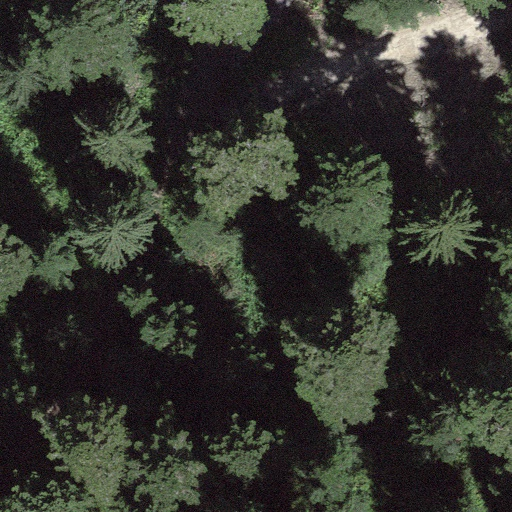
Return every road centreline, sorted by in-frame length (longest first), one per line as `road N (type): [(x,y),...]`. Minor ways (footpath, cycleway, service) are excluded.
road 1 (track): [(266,0),(178,136),(62,373),(0,460)]
road 2 (track): [(178,136),(511,13)]
